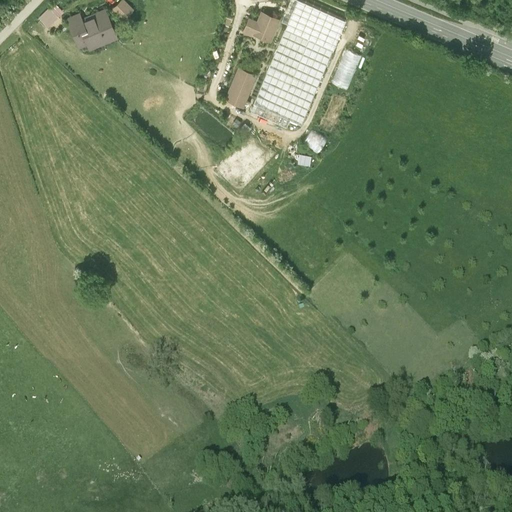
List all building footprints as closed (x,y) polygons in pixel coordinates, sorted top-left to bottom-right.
[(119,0),(112,8),(124,19),(134,8),(126,0),(119,0)] [(288,23),(285,29),(332,49),(345,18),(301,0),(290,0),(282,21),(288,23)] [(52,10),(48,7),(39,17),(48,25),(62,11),(57,5),(52,10)] [(116,36),(104,8),(83,17),(80,11),(65,17),(79,47),(87,44),(89,48),(116,36)] [(271,42),(280,19),(261,11),(257,20),(248,17),(243,31),(271,42)] [(285,29),(251,111),(288,126),(291,120),(301,124),(332,49),(285,29)] [(361,54),(346,48),(331,82),(346,88),(361,54)] [(224,99),(243,108),(257,74),(238,66),(224,99)] [(249,127),(244,123),(239,129),(245,133),(249,127)] [(311,129),(302,142),(317,151),(326,138),(311,129)] [(310,154),(298,153),(297,161),(309,163),(310,154)]
